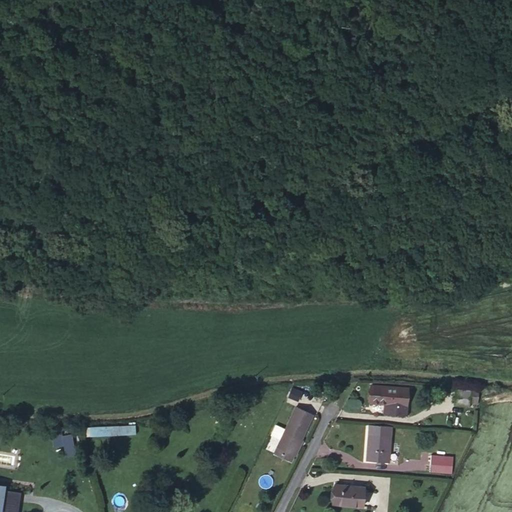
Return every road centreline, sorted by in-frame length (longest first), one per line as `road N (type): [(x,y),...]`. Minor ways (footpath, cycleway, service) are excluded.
road 1 (tertiary): [(511,93),(334,169),(172,224),(77,232),(0,216)]
road 2 (residential): [(339,389),(276,511)]
